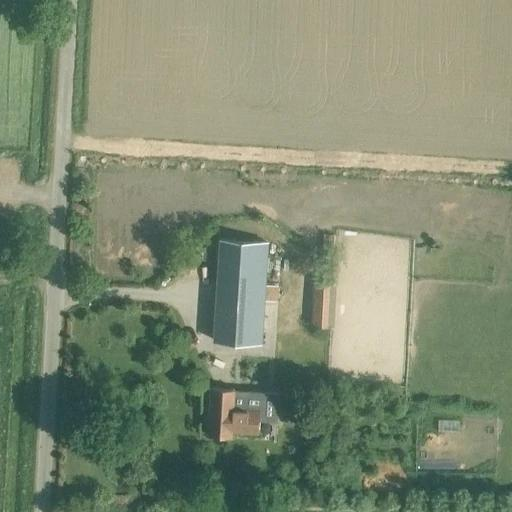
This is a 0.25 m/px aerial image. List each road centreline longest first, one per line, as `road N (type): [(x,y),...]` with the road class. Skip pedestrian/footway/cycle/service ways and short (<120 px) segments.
road 1 (unclassified): [(41,511),(69,0)]
road 2 (track): [(511,170),(61,147)]
